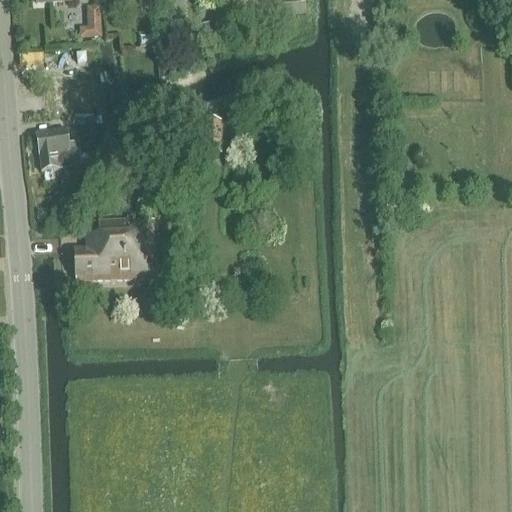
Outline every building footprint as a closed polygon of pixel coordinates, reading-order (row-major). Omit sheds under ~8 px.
[(77,56),(78,65),(85,64),(85,56),(77,56)] [(91,74),(44,79),(45,90),(48,118),(95,113),(93,98),(91,74)] [(223,126),(205,126),(205,158),(223,157),(223,126)] [(75,159),(81,158),(80,151),(69,153),(65,130),(37,135),(43,174),(77,168),(75,159)] [(125,220),(125,227),(97,228),(97,244),(83,245),(83,255),(71,256),(73,288),(155,285),(153,226),(134,227),(134,220),(125,220)]
